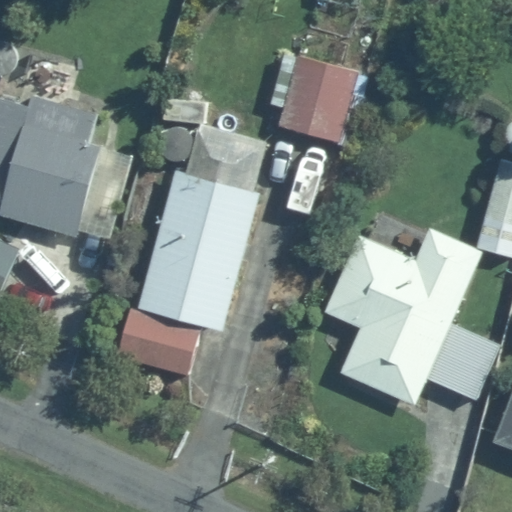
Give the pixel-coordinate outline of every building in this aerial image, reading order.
[(342,67),(298,61),(288,130),(332,136),(342,67)] [(0,101),(0,193),(7,195),(2,214),(79,235),(101,153),(88,149),(98,113),(38,96),(34,111),(0,101)] [(164,96),(164,120),(207,121),(208,97),(164,96)] [(511,162),(502,160),(481,248),(511,255),(511,162)] [(262,193),(176,170),(145,303),(130,299),(116,353),(193,373),(205,327),(226,332),(262,193)] [(485,253),(429,225),(413,259),(363,235),(326,310),(366,330),(346,370),(419,406),(432,379),(478,401),(506,345),(453,319),(485,253)] [(0,305),(24,247),(0,237),(0,305)] [(511,387),(494,435),(511,442),(511,387)]
